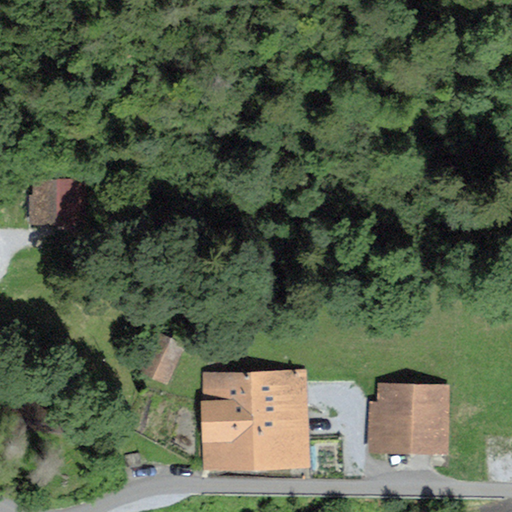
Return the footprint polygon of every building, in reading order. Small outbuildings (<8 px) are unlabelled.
[(31,221),(89,221),(89,172),(35,172),(35,187),(31,187),(31,221)] [(139,367),(171,379),(187,339),(155,327),(139,367)] [(311,365),(258,368),(263,469),(316,467),(311,365)] [(258,368),(205,370),(209,472),(263,469),(258,368)] [(449,454),(451,379),(379,378),(378,398),(370,398),(369,453),(449,454)] [(70,442),(77,402),(10,390),(3,430),(70,442)]
